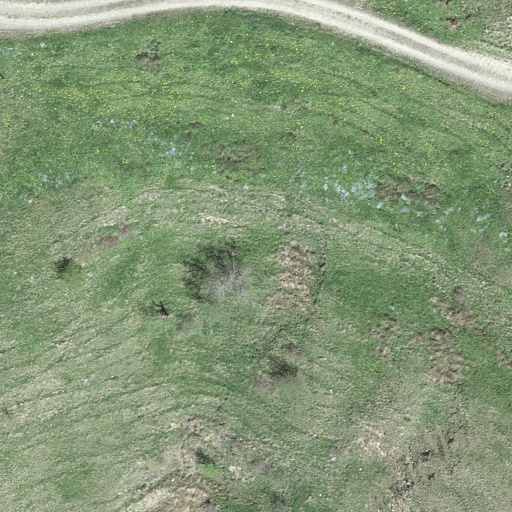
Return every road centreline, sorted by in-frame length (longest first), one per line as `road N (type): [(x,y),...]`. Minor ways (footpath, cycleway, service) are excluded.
road 1 (track): [(511,73),(353,15),(286,0)]
road 2 (track): [(166,0),(36,18),(0,14)]
